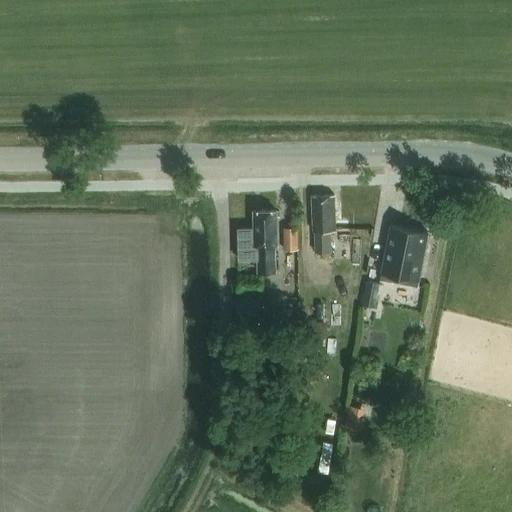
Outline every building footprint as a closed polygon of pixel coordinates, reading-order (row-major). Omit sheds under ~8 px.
[(336,229),(335,194),(312,195),(313,230),(314,230),(315,251),(330,250),(330,229),(336,229)] [(258,270),(274,270),(274,243),(277,243),(276,209),(254,209),(254,227),(238,228),(239,258),(257,257),(258,270)] [(419,278),(428,232),(391,224),(380,279),(403,283),(405,275),(419,278)] [(299,249),(299,227),(284,227),(284,249),(299,249)] [(262,294),(262,275),(240,275),(240,294),(262,294)] [(380,282),(367,280),(363,305),(375,307),(380,282)] [(327,336),(327,325),(312,325),(312,336),(327,336)] [(367,408),(349,405),(345,428),(362,431),(367,408)]
